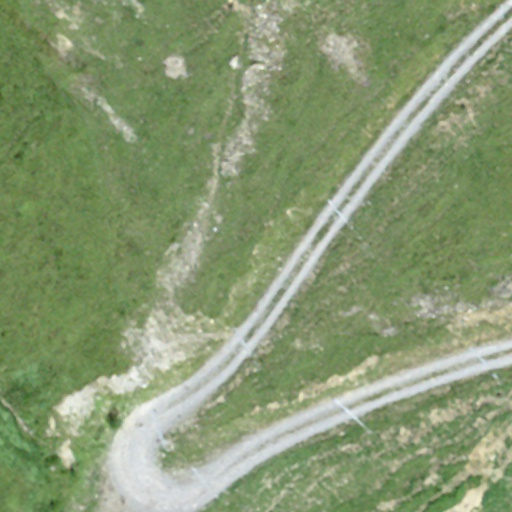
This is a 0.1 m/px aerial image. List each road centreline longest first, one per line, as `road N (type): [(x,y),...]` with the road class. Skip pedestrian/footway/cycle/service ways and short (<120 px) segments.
road 1 (track): [(511,9),(473,38),(249,336),(134,442)]
road 2 (track): [(134,442),(129,484),(157,500),(178,496),(310,422),(511,351)]
